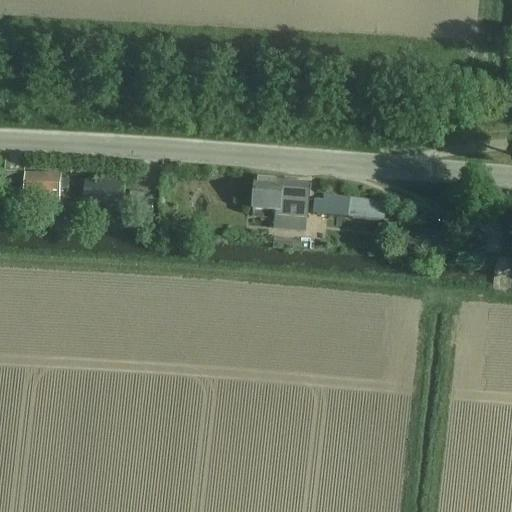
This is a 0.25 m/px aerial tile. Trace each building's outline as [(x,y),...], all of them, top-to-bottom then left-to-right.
[(4,173),(2,197),(42,199),(42,203),(59,204),(60,190),(65,190),(66,180),(60,180),(60,176),(4,173)] [(309,185),(255,181),(252,212),(274,214),(273,231),(305,234),(309,185)] [(123,205),(124,185),(85,182),(84,202),(103,203),(102,218),(118,219),(119,205),(123,205)] [(312,215),(324,216),(384,222),(386,202),(323,196),(323,201),(314,201),(312,215)] [(421,246),(420,251),(457,254),(458,233),(411,229),(409,245),(421,246)]
